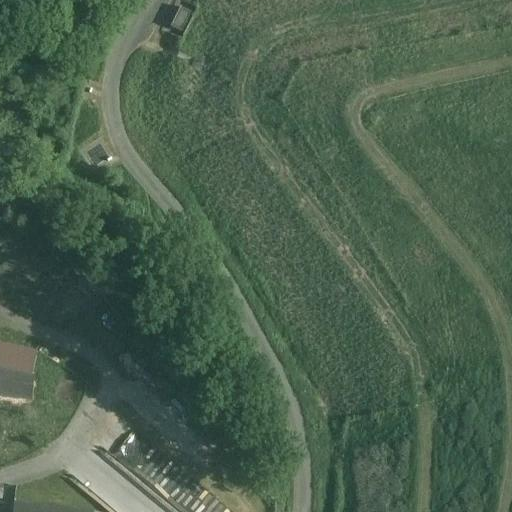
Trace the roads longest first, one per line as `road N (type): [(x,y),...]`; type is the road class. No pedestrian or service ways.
road 1 (track): [(420,511),(429,419),(423,371),(404,332),(256,131),(245,94),(267,41),(286,32),(448,0)]
road 2 (track): [(511,370),(480,281),(358,127),(380,94),(511,67)]
